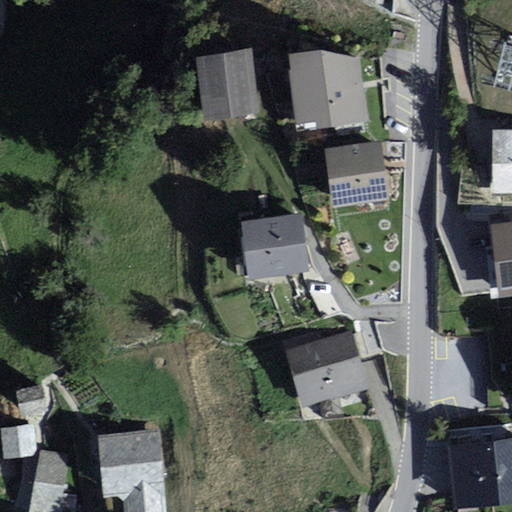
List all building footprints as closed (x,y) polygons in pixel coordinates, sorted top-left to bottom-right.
[(246,51),(190,58),(197,115),(254,108),(246,51)] [(317,51),(287,55),(297,121),(364,111),(357,61),(317,51)] [(511,135),(490,136),(493,189),(511,187),(511,135)] [(374,142),(323,149),(330,201),(382,193),(374,142)] [(298,215),(238,221),(244,269),(303,262),(298,215)] [(511,223),(491,225),(498,291),(511,289),(511,223)] [(348,334),(285,351),(299,403),(362,386),(348,334)] [(39,420),(0,424),(3,449),(41,445),(39,420)] [(171,511),(169,422),(96,424),(97,490),(126,489),(126,511),(171,511)] [(511,443),(448,450),(454,507),(511,500),(511,443)] [(63,511),(75,450),(41,445),(29,510),(42,511),(63,511)]
